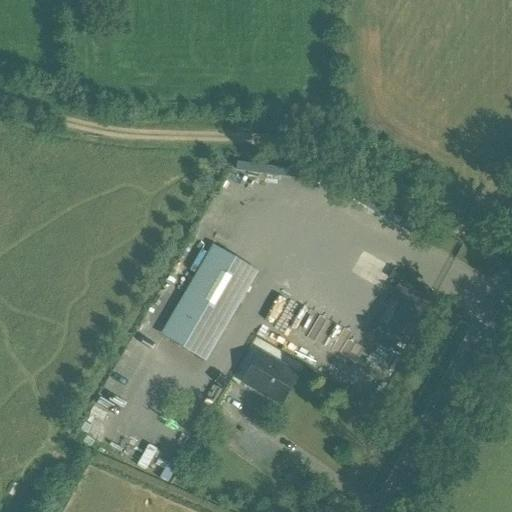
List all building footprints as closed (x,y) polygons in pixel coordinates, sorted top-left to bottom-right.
[(424,227),(420,236),(441,244),(444,235),(424,227)] [(342,270),(346,257),(320,249),(316,262),(342,270)] [(214,251),(164,338),(205,362),(255,274),(214,251)] [(323,292),(332,270),(307,260),(298,282),(323,292)] [(168,292),(177,270),(169,267),(159,288),(168,292)] [(261,355),(244,385),(282,406),(299,376),(261,355)] [(163,482),(170,467),(161,463),(154,478),(163,482)]
